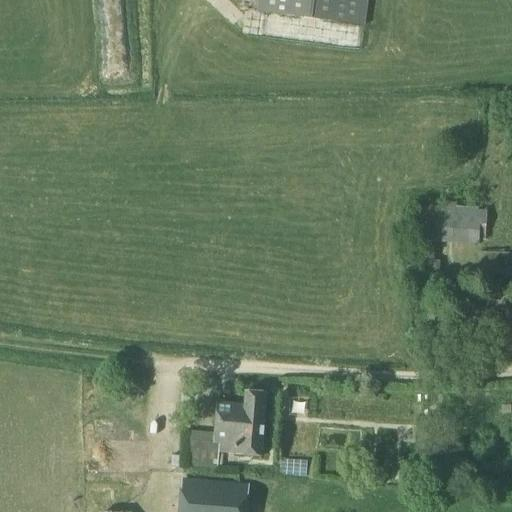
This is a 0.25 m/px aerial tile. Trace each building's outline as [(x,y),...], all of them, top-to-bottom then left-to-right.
[(258,0),(257,13),(362,27),(365,0),(258,0)] [(416,242),(435,243),(479,246),(479,233),(486,233),(486,213),(418,207),(416,242)] [(465,253),(449,252),(449,268),(465,268),(465,253)] [(478,286),(511,287),(511,255),(480,254),(478,286)] [(112,398),(120,431),(139,427),(131,393),(112,398)] [(189,467),(218,469),(220,445),(238,446),(237,455),(262,457),(267,395),(245,394),(244,407),(218,404),(216,434),(192,432),(189,467)] [(400,472),(398,486),(408,487),(410,473),(400,472)] [(180,511),(245,511),(248,487),(184,481),(180,511)]
